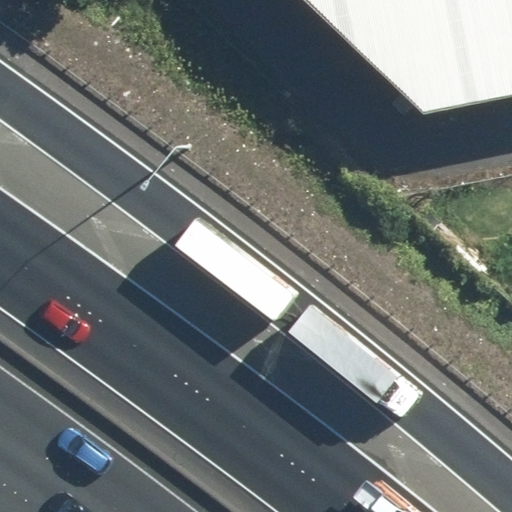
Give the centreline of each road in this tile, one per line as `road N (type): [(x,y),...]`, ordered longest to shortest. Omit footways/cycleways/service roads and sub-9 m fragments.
road 1 (motorway): [(0,94),(243,269),(511,489)]
road 2 (motorway): [(0,253),(352,511)]
road 3 (motorway): [(121,511),(0,421)]
